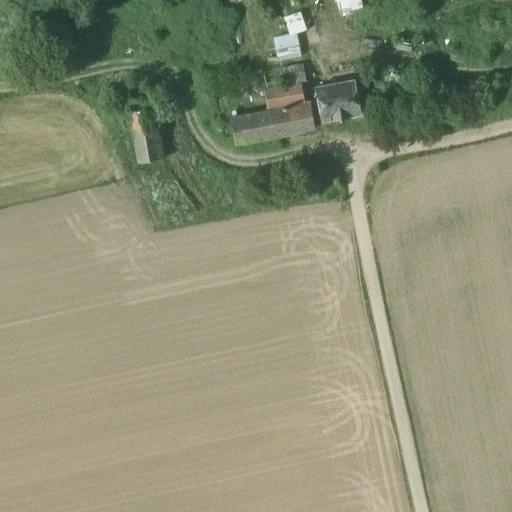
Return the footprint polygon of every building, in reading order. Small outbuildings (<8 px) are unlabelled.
[(362,0),(337,0),(343,16),(366,9),(362,0)] [(285,14),(289,31),(274,35),(279,58),(303,52),(298,31),(307,29),(303,10),(285,14)] [(279,69),(282,85),(265,88),(269,110),(231,117),(236,144),(316,128),(310,100),(306,101),(302,81),(305,80),(302,64),(279,69)] [(323,123),(362,115),(355,78),(315,86),(323,123)] [(163,157),(153,100),(129,104),(139,161),(163,157)]
